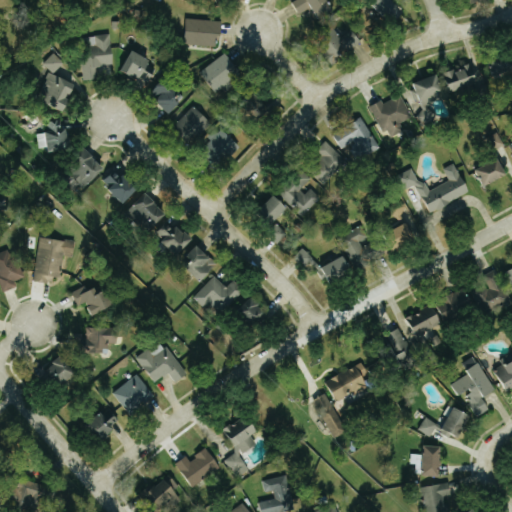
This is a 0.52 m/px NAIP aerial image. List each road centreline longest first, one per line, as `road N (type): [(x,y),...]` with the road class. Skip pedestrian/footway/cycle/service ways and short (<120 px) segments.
road 1 (residential): [(96,486),(241,373),(511,221)]
road 2 (residential): [(511,13),(415,45),(339,86),(210,212)]
road 3 (residential): [(315,328),(300,301),(110,118)]
road 4 (residential): [(118,511),(0,378)]
